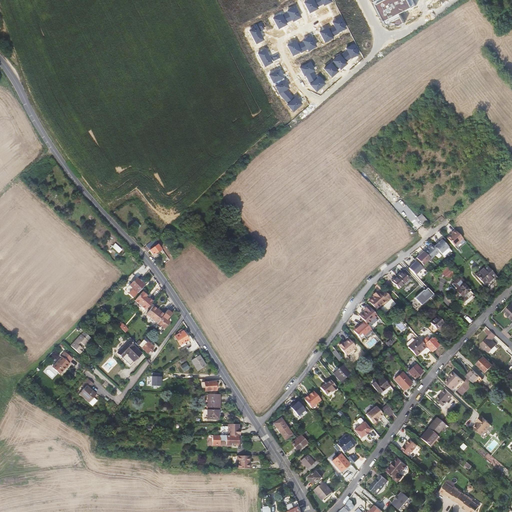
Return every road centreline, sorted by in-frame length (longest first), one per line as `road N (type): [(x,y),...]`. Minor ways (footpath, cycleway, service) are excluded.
road 1 (tertiary): [(186,312),(76,183),(0,60)]
road 2 (residential): [(333,511),(450,349),(511,288)]
road 3 (tertiary): [(307,511),(186,312)]
road 4 (track): [(165,281),(179,223),(297,119)]
road 5 (unknown): [(216,0),(281,126)]
road 6 (residential): [(315,104),(277,42),(330,13)]
